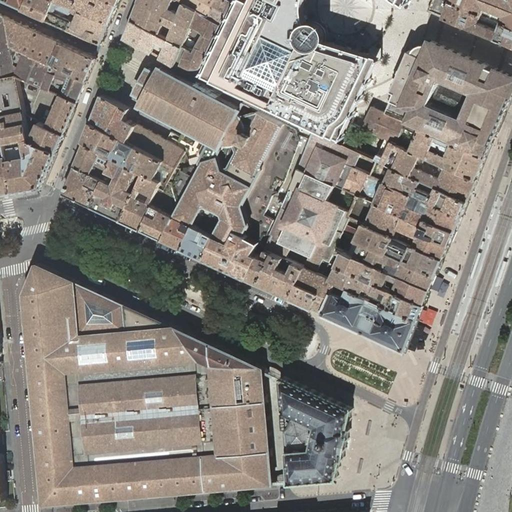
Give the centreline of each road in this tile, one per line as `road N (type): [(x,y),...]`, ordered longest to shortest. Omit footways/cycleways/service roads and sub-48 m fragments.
road 1 (unknown): [(97,80),(142,113),(284,187),(302,133),(238,101)]
road 2 (residential): [(312,364),(326,341),(311,322),(47,200)]
road 3 (residential): [(26,249),(43,247),(312,364)]
road 4 (residential): [(417,418),(511,139)]
road 5 (residential): [(26,249),(10,286),(31,511)]
road 6 (secondary): [(511,275),(440,511)]
road 7 (residential): [(47,200),(130,0)]
road 8 (secondary): [(465,511),(511,354)]
road 9 (tertiary): [(234,511),(395,502)]
